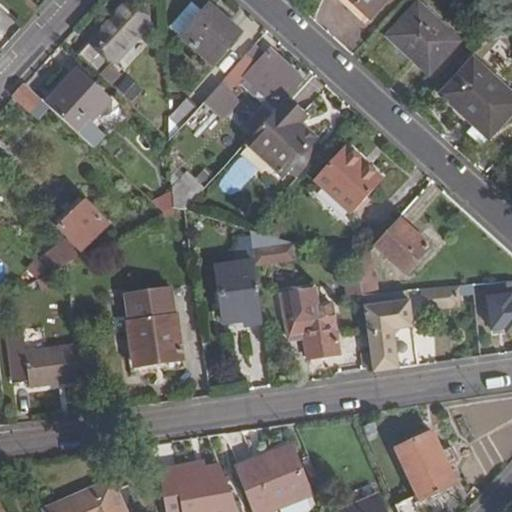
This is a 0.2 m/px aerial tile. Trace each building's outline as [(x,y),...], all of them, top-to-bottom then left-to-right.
[(345,0),(370,23),(374,18),(354,0),(345,0)] [(354,0),(374,18),(390,0),(354,0)] [(130,3),(81,57),(104,78),(153,24),(130,3)] [(193,3),(172,26),(214,65),(242,35),(211,6),(205,13),(193,3)] [(420,10),(394,37),(432,72),(458,46),(420,10)] [(272,53),(260,67),(248,56),(223,85),(234,95),(249,78),(284,110),(292,101),(306,86),(272,53)] [(511,116),(511,91),(478,60),(446,94),(478,125),(471,133),(484,146),(511,116)] [(73,67),(43,99),(50,105),(80,72),(73,67)] [(50,105),(92,144),(104,132),(90,120),(93,116),(97,119),(112,101),(80,72),(50,105)] [(27,84),(17,96),(32,110),(43,99),(27,84)] [(175,118),(185,127),(202,109),(192,99),(175,118)] [(284,110),(256,141),(291,172),(320,142),(303,126),(310,119),(292,101),(284,110)] [(350,150),(320,183),(355,215),(386,182),(350,150)] [(175,190),(155,202),(168,214),(177,209),(176,208),(175,190)] [(74,238),(44,260),(56,272),(67,266),(90,254),(86,250),(112,228),(84,199),(59,222),(74,238)] [(401,219),(376,246),(407,274),(432,248),(401,219)] [(258,268),(293,259),(290,249),(255,257),(258,268)] [(248,327),(248,332),(261,331),(253,272),(219,278),(227,330),(248,327)] [(361,279),(346,281),(350,306),(365,304),(364,298),(364,296),(361,279)] [(421,313),(456,308),(453,286),(419,290),(421,313)] [(133,323),(132,324),(138,367),(186,360),(179,317),(178,317),(174,288),(129,294),(133,323)] [(409,294),(364,298),(365,304),(376,373),(423,366),(409,294)] [(333,304),(288,310),(292,339),(307,336),(311,359),(342,354),(333,304)] [(248,327),(227,330),(228,339),(249,336),(248,332),(248,327)] [(83,380),(79,344),(12,354),(17,386),(32,384),(33,387),(83,380)] [(186,360),(138,367),(140,377),(187,371),(186,360)] [(420,497),(398,505),(401,511),(420,511),(417,504),(459,485),(450,465),(458,461),(452,449),(444,453),(434,433),(397,450),(420,497)] [(279,456),(297,501),(312,494),(294,450),(279,456)] [(255,511),(269,511),(297,501),(279,456),(260,465),(257,460),(238,468),(255,511)] [(209,462),(164,469),(171,511),(241,511),(223,466),(210,468),(209,462)] [(150,511),(129,472),(116,479),(112,471),(48,505),(52,511),(150,511)] [(385,511),(378,496),(339,511),(385,511)]
